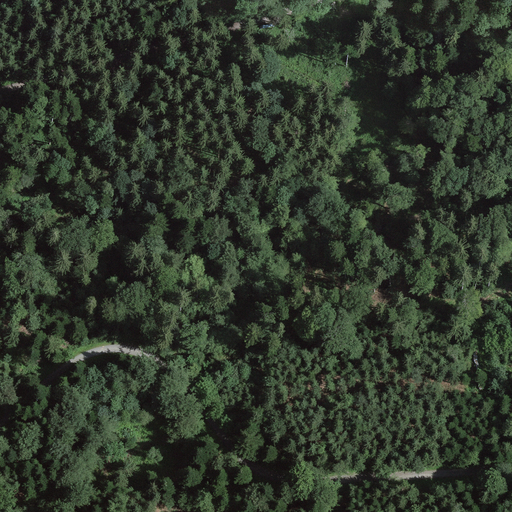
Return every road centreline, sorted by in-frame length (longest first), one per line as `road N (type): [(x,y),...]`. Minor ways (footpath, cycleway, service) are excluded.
road 1 (track): [(0,423),(71,360),(106,348),(140,350),(167,367),(258,469),(300,481),(511,465)]
road 2 (track): [(0,88),(317,0)]
road 3 (track): [(511,445),(494,411),(465,281),(438,263),(368,244)]
